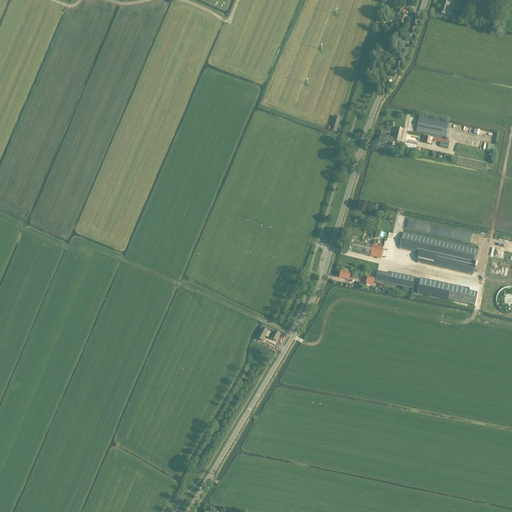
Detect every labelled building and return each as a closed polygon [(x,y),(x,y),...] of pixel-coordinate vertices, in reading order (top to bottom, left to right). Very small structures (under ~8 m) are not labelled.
[(450,4),(442,1),(439,13),(441,14),(441,15),(442,15),(442,14),(446,15),(450,4)] [(408,12),(400,9),(399,13),(401,14),(398,23),(404,25),(407,17),(406,17),(408,12)] [(446,138),(449,122),(419,116),(416,132),(446,138)] [(340,119),(335,117),(331,128),(329,127),(328,130),(336,133),(340,119)] [(403,130),(396,128),(393,138),(385,136),(386,133),(381,132),(379,144),(392,147),(393,143),(394,143),(400,144),(401,138),(402,138),(403,130)] [(422,143),(432,145),(433,138),(423,136),(422,143)] [(440,143),(440,146),(448,148),(448,144),(449,141),(441,140),(440,142),(440,143)] [(403,154),(415,157),(416,148),(405,145),(403,154)] [(434,226),(432,235),(479,244),(481,235),(434,226)] [(417,262),(472,274),(477,250),(402,233),(399,248),(419,252),(417,262)] [(370,256),(372,245),(354,241),(349,240),(347,251),(370,256)] [(383,248),(372,245),(370,256),(381,259),(383,248)] [(339,278),(349,280),(351,273),(341,271),(339,278)] [(414,278),(391,273),(390,275),(377,272),(376,281),(412,288),(414,278)] [(368,278),(366,285),(373,286),(375,279),(368,278)] [(448,301),(448,300),(451,286),(420,279),(417,294),(448,301)] [(454,285),(459,303),(476,299),(472,281),(454,285)] [(264,329),(259,339),(263,342),(266,336),(268,337),(277,342),(281,335),(275,331),(273,335),(270,334),(271,333),(268,332),(264,329)]
